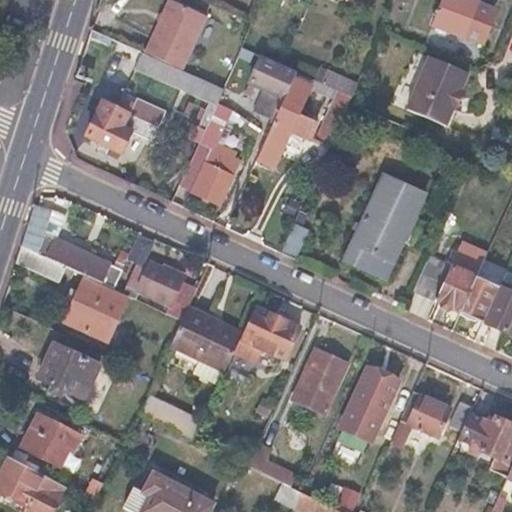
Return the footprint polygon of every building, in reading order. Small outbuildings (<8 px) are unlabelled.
[(204,15),(168,0),(167,0),(144,53),(180,68),(204,15)] [(497,10),(473,0),(442,0),(430,27),(463,39),(464,37),(483,44),(497,10)] [(140,51),(134,65),(214,100),(220,86),(180,68),(144,53),(140,51)] [(269,60),(254,54),(240,83),(262,93),(256,111),(271,117),(291,70),(269,60)] [(460,74),(421,57),(398,110),(437,127),(445,109),(448,111),(456,92),(452,91),(460,74)] [(308,78),(291,70),(271,117),(253,158),(271,166),(287,128),(306,136),(312,120),(293,112),(301,93),(308,78)] [(322,71),(317,82),(331,88),(346,95),(351,84),(322,71)] [(317,82),(308,78),(301,93),(325,103),(331,88),(317,82)] [(229,90),(220,86),(214,100),(213,103),(221,108),(229,90)] [(331,88),(325,103),(311,137),(325,143),(342,103),(346,95),(331,88)] [(158,127),(103,102),(87,138),(120,154),(131,132),(123,128),(125,123),(138,129),(137,132),(153,139),(158,127)] [(221,108),(213,103),(194,146),(207,152),(211,154),(230,112),(221,108)] [(511,132),(489,122),(485,131),(511,143),(511,132)] [(211,154),(207,152),(203,162),(228,173),(233,163),(211,154)] [(228,173),(203,162),(190,190),(219,203),(232,175),(228,173)] [(422,192),(381,174),(343,260),(384,278),(422,192)] [(35,206),(31,212),(20,247),(34,254),(53,214),(35,206)] [(307,229),(292,222),(279,252),(293,258),(307,229)] [(55,239),(46,259),(66,268),(83,276),(104,286),(112,290),(122,270),(55,239)] [(20,247),(15,263),(58,284),(66,268),(46,259),(34,254),(20,247)] [(481,258),(460,249),(452,266),(463,271),(466,264),(477,269),(481,258)] [(452,266),(427,254),(411,290),(458,312),(474,276),(477,269),(466,264),(463,271),(452,266)] [(163,269),(149,262),(136,291),(167,307),(164,314),(181,322),(187,309),(195,293),(179,285),(184,276),(165,266),(163,269)] [(204,276),(195,272),(190,282),(199,286),(204,276)] [(104,286),(83,276),(63,321),(105,341),(125,299),(103,289),(104,286)] [(496,286),(474,276),(458,312),(481,322),(496,286)] [(511,315),(511,292),(496,286),(481,322),(505,333),(511,315)] [(187,309),(181,322),(169,346),(221,372),(240,335),(187,309)] [(298,329),(257,310),(242,341),(283,360),(298,329)] [(97,364),(53,343),(37,378),(81,398),(97,364)] [(346,365),(316,350),(292,401),(321,415),(346,365)] [(395,388),(367,375),(335,440),(337,441),(331,454),(356,464),(361,452),(363,453),(395,388)] [(413,392),(407,405),(392,437),(389,443),(400,449),(411,426),(437,439),(451,410),(413,392)] [(171,408),(144,394),(136,412),(162,425),(171,408)] [(407,405),(396,400),(381,432),(392,437),(407,405)] [(470,412),(459,407),(449,426),(461,432),(469,415),(470,412)] [(197,421),(171,408),(162,425),(188,438),(197,421)] [(78,437),(36,414),(19,448),(57,467),(65,451),(70,454),(78,437)] [(469,415),(461,432),(456,442),(469,449),(472,443),(481,447),(479,451),(498,461),(500,457),(511,463),(511,426),(494,418),(491,424),(484,420),(481,421),(469,415)] [(267,451),(253,444),(242,464),(257,471),(263,459),(267,451)] [(49,511),(63,486),(6,457),(0,468),(0,493),(24,505),(20,511),(49,511)] [(282,469),(263,459),(257,471),(276,481),(282,469)] [(294,475),(282,469),(276,481),(281,483),(288,486),(294,475)] [(139,491),(147,495),(138,511),(204,511),(209,504),(149,471),(139,491)] [(288,486),(281,483),(273,500),(289,508),(297,491),(288,486)] [(139,491),(132,488),(121,510),(125,511),(138,511),(147,495),(139,491)] [(333,511),(335,509),(297,491),(289,508),(296,511),(333,511)]
